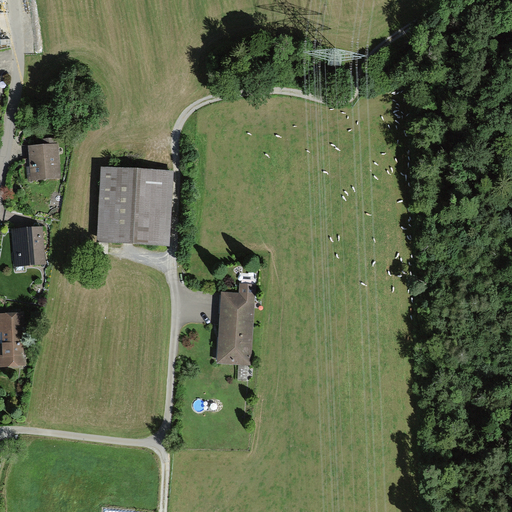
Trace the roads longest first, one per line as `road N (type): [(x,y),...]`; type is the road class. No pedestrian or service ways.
road 1 (track): [(174,250),(179,121),(191,107),(269,89),(343,99),(367,57),(445,0)]
road 2 (residential): [(167,444),(174,250)]
road 3 (residential): [(0,181),(17,72),(10,0)]
road 4 (residential): [(0,430),(167,444)]
